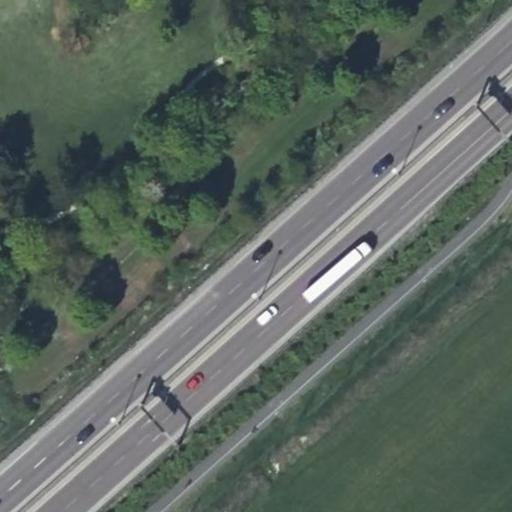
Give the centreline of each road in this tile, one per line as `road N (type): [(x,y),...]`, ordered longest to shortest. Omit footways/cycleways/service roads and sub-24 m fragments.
road 1 (track): [(506,0),(36,418)]
road 2 (trunk): [(454,89),(0,489)]
road 3 (trunk): [(54,511),(378,223)]
road 4 (trunk): [(378,223),(511,99)]
road 5 (trunk): [(378,223),(511,117)]
